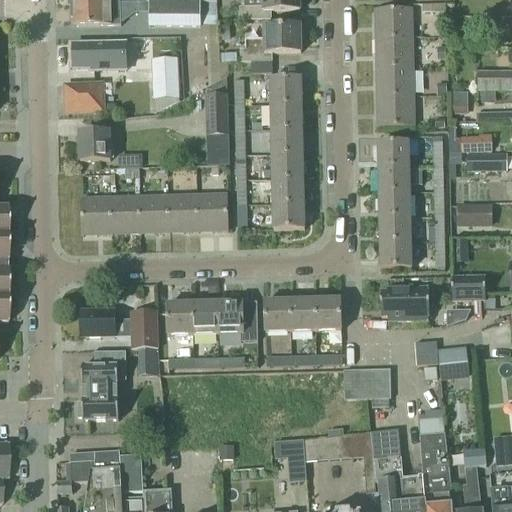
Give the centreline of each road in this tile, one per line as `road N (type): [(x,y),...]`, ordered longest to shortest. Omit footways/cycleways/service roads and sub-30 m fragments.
road 1 (residential): [(41,277),(322,266),(336,257),(344,232),(339,0)]
road 2 (residential): [(41,277),(31,6)]
road 3 (residential): [(32,511),(35,412),(44,384),(41,277)]
